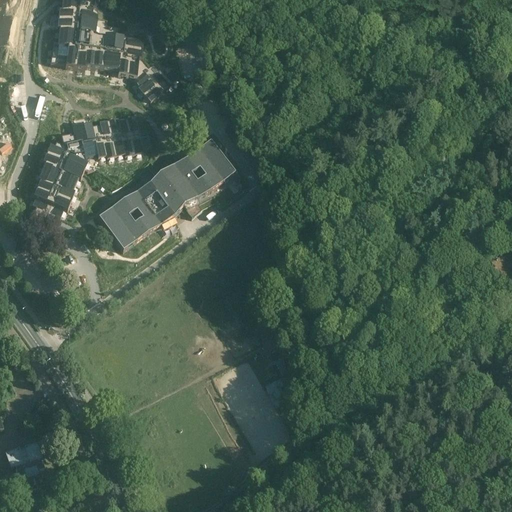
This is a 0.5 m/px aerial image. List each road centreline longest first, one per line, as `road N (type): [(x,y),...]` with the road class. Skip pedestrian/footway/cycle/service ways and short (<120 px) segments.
road 1 (unclassified): [(41,351),(508,0)]
road 2 (residential): [(0,320),(65,412),(96,511)]
road 3 (secondary): [(117,511),(84,420),(41,351)]
